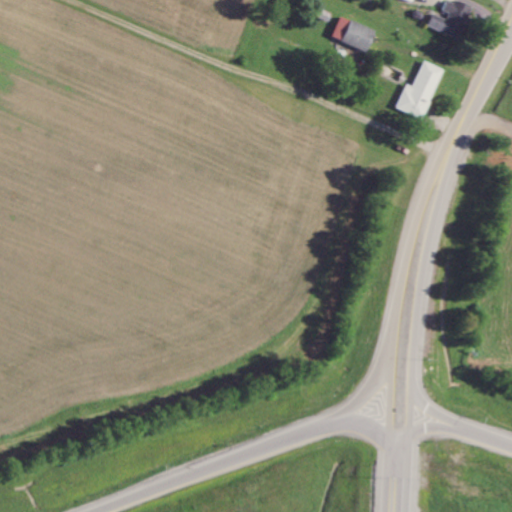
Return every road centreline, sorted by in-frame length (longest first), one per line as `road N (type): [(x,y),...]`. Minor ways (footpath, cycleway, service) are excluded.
road 1 (tertiary): [(398,446),(420,234),(451,147),(511,29)]
road 2 (motorway): [(413,272),(378,376),(345,411),(98,511)]
road 3 (motorway): [(511,447),(432,414),(412,393),(404,363)]
